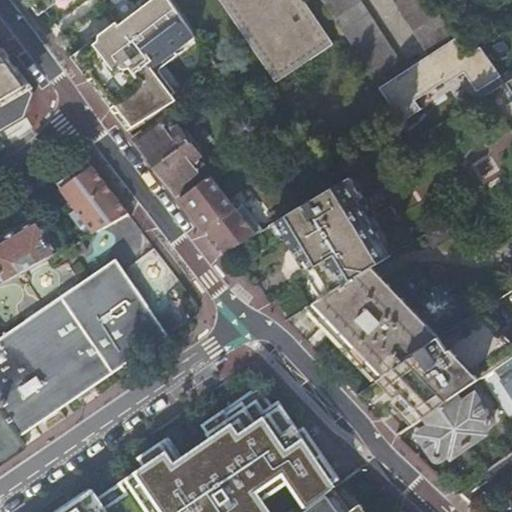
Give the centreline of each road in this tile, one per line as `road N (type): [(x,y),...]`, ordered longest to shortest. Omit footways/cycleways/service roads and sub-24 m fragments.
road 1 (residential): [(253,324),(0,497)]
road 2 (residential): [(88,117),(204,275),(253,324)]
road 3 (residential): [(253,324),(440,511)]
road 4 (residential): [(5,0),(88,117)]
